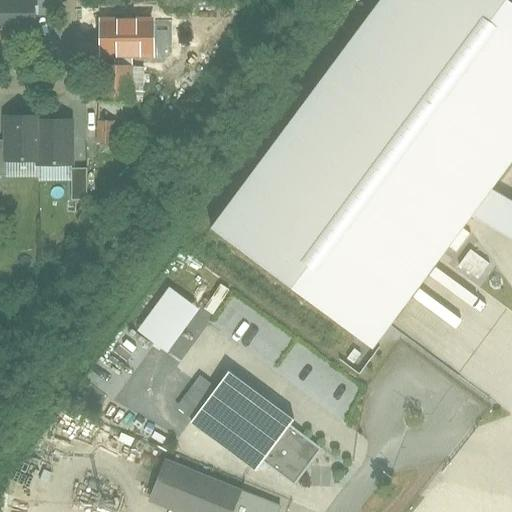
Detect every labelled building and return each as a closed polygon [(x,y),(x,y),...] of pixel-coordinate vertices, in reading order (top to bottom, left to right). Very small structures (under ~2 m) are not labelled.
[(376,362),(511,180),(511,14),(492,0),(394,0),(214,242),(376,362)] [(0,40),(35,40),(35,7),(0,7),(0,40)] [(97,15),(97,55),(150,55),(150,15),(97,15)] [(136,111),(135,71),(101,72),(102,112),(136,111)] [(39,122),(39,117),(6,118),(7,161),(40,160),(39,122)] [(102,120),(102,143),(114,143),(114,120),(102,120)] [(73,165),(72,121),(39,122),(40,160),(40,165),(73,165)] [(469,250),(457,266),(478,280),(489,264),(469,250)] [(134,329),(163,352),(197,310),(168,287),(134,329)] [(135,367),(147,350),(122,332),(110,349),(135,367)] [(224,380),(192,423),(252,467),(258,459),(294,485),(320,451),(224,380)] [(167,462),(152,499),(182,511),(231,511),(240,492),(167,462)] [(279,511),(281,508),(240,492),(231,511),(279,511)]
